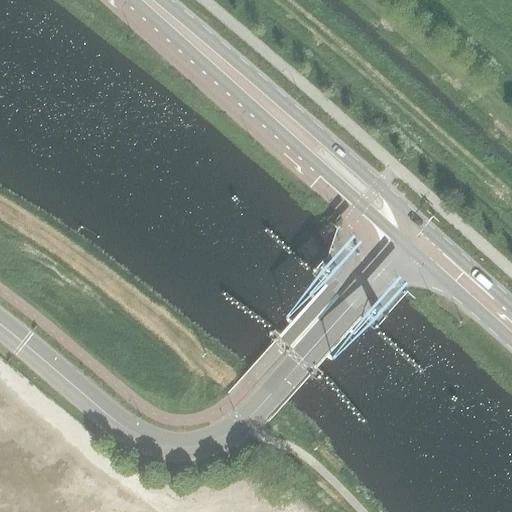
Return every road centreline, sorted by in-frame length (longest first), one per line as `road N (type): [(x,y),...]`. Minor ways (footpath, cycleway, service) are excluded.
road 1 (secondary): [(416,235),(142,0)]
road 2 (secondary): [(252,415),(197,445),(143,440),(0,324)]
road 3 (secondary): [(252,415),(416,235)]
road 4 (secondary): [(511,322),(416,235)]
